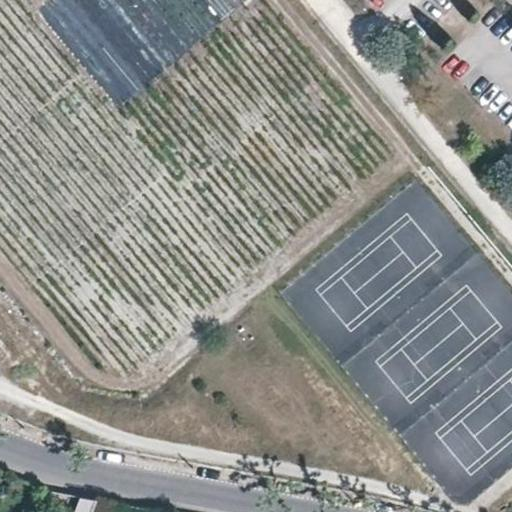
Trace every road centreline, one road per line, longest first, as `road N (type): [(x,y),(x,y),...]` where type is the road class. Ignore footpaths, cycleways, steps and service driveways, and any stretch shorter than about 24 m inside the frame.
road 1 (track): [(0,265),(88,371),(137,385),(411,159)]
road 2 (track): [(55,419),(451,511)]
road 3 (track): [(511,279),(280,0)]
road 4 (tertiary): [(0,447),(70,478),(258,511)]
